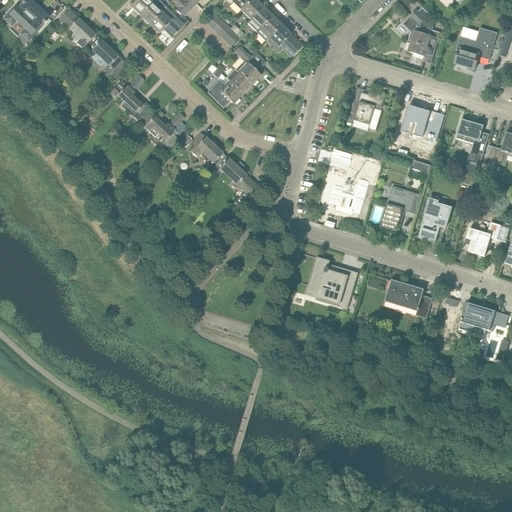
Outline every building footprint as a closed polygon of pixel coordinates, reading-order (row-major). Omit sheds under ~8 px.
[(34,0),(20,0),(3,19),(11,26),(16,21),(24,29),(19,34),(27,42),(42,26),(41,26),(49,18),(44,13),(46,11),(34,0)] [(136,0),(130,7),(132,8),(140,16),(155,0),(136,0)] [(158,0),(155,0),(140,16),(149,25),(161,12),(166,8),(158,0)] [(191,0),(184,0),(183,1),(192,9),(196,4),(191,0)] [(232,2),(241,11),(251,0),(227,0),(231,3),(232,2)] [(263,7),(255,0),(251,0),(241,11),(251,20),(263,7)] [(183,1),(180,4),(179,5),(188,13),(192,9),(183,1)] [(177,7),(175,9),(183,17),(184,17),(188,13),(179,5),(177,7)] [(263,7),(251,20),(247,23),(256,33),(260,29),(272,16),(263,7)] [(161,12),(149,25),(159,34),(164,29),(172,37),(184,24),(166,8),(161,12)] [(86,45),(88,47),(89,48),(98,38),(68,10),(59,20),(80,40),(77,44),(82,49),(86,45)] [(405,23),(414,32),(408,52),(426,57),(425,61),(431,63),(440,33),(432,31),(433,27),(416,11),(410,16),(411,17),(405,23)] [(204,21),(208,26),(217,17),(212,13),(204,21)] [(260,29),(269,38),(281,25),(272,16),(260,29)] [(213,30),(221,21),(217,17),(208,26),(213,30)] [(213,30),(217,34),(225,25),(221,21),(213,30)] [(511,33),(511,25),(508,24),(499,56),(505,58),(511,33)] [(221,38),(230,30),(225,25),(217,34),(221,38)] [(226,42),(234,34),(238,30),(234,25),(230,30),(221,38),(226,42)] [(291,35),(281,25),(269,38),(266,41),(270,44),(273,41),(280,48),(285,43),(295,53),(303,46),(291,35)] [(468,68),(475,70),(479,57),(489,61),(497,34),(480,28),(476,42),(460,37),(456,50),(458,51),(454,64),(455,64),(468,68)] [(230,47),(239,38),(243,34),(238,30),(234,34),(226,42),(230,47)] [(88,47),(84,52),(88,55),(92,51),(109,67),(105,71),(107,73),(104,75),(107,78),(123,61),(98,38),(89,48),(88,47)] [(240,47),(235,52),(240,56),(244,51),(240,47)] [(244,60),(248,56),(244,51),(240,56),(244,60)] [(253,54),(250,58),(261,68),(266,63),(255,52),(253,54)] [(261,68),(250,58),(248,56),(244,60),(244,61),(235,70),(239,73),(251,86),(261,76),(257,72),(261,68)] [(216,70),(221,74),(225,69),(219,65),(216,70)] [(230,83),(242,95),(251,86),(239,73),(235,70),(235,69),(226,79),(230,83)] [(218,79),(221,74),(216,70),(213,74),(218,79)] [(138,122),(142,118),(148,111),(145,109),(148,106),(133,92),(144,81),(139,76),(128,87),(127,87),(121,82),(111,93),(117,98),(118,97),(135,113),(132,116),(138,122)] [(233,104),(242,95),(230,83),(226,87),(219,81),(213,87),(207,93),(223,109),(230,102),(233,104)] [(385,96),(372,92),(372,96),(356,91),(357,88),(346,122),(353,124),(354,121),(369,126),(368,129),(376,131),(382,111),(381,110),(385,96)] [(403,123),(400,132),(410,135),(409,137),(411,137),(412,135),(436,143),(443,118),(429,114),(430,112),(418,109),(418,107),(417,107),(417,108),(409,106),(403,123)] [(173,130),(184,118),(179,113),(168,125),(154,111),(151,114),(148,111),(142,118),(143,119),(139,124),(145,129),(145,128),(152,134),(155,131),(165,140),(162,144),(168,150),(178,139),(175,136),(177,133),(173,130)] [(462,120),(456,139),(473,144),(471,151),(478,154),(475,163),(468,161),(464,175),(474,178),(476,179),(488,135),(482,133),(484,126),(476,124),(470,122),(462,120)] [(212,170),(225,156),(200,133),(191,143),(195,146),(190,151),(197,158),(202,153),(208,159),(204,163),(212,170)] [(501,150),(494,148),(488,147),(489,146),(488,146),(483,164),(483,165),(483,163),(489,165),(490,162),(504,166),(506,160),(508,153),(511,154),(511,134),(506,133),(501,150)] [(187,136),(177,147),(181,151),(192,140),(187,136)] [(376,161),(353,155),(349,172),(372,178),(376,161)] [(239,199),(243,202),(258,187),(240,170),(243,167),(239,163),(236,166),(225,156),(212,170),(210,172),(215,176),(220,170),(244,193),(239,199)] [(412,169),(428,174),(430,166),(415,161),(412,169)] [(359,214),(369,182),(359,178),(353,196),(342,193),(343,188),(334,185),(328,203),(337,206),(336,209),(352,214),(352,212),(359,214)] [(393,188),(387,205),(381,226),(396,231),(403,210),(410,213),(416,195),(393,188)] [(424,218),(425,218),(419,238),(435,242),(439,227),(445,229),(452,208),(431,202),(433,196),(431,195),(424,218)] [(472,240),(468,252),(484,257),(490,238),(496,240),(501,226),(490,223),(487,234),(469,229),(466,238),(472,240)] [(316,295),(318,295),(317,299),(339,305),(341,300),(349,302),(357,274),(342,270),(340,269),(339,269),(338,269),(337,269),(336,270),(335,270),(335,271),(327,269),(328,268),(328,266),(329,263),(329,262),(321,259),(316,258),(316,259),(318,259),(310,286),(312,287),(312,288),(311,288),(311,289),(312,289),(312,290),(312,291),(312,292),(313,292),(313,293),(314,293),(314,294),(315,294),(316,295)] [(432,299),(422,296),(424,290),(392,280),(385,302),(417,312),(416,316),(427,319),(432,299)] [(445,303),(456,307),(458,301),(447,298),(445,303)] [(461,322),(458,330),(483,337),(486,330),(489,331),(493,332),(495,325),(505,328),(508,316),(495,312),(467,303),(461,322)] [(502,341),(496,360),(502,362),(508,342),(502,341)]
